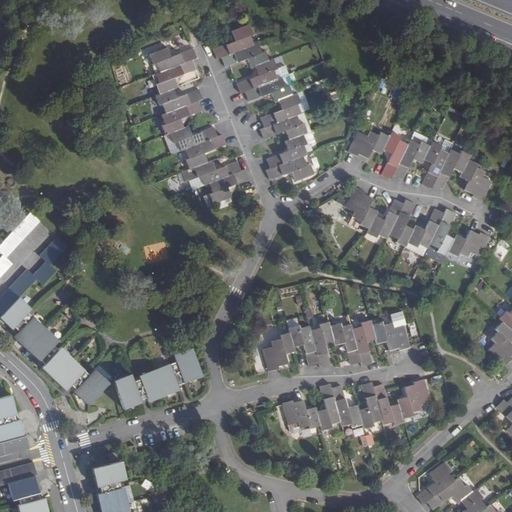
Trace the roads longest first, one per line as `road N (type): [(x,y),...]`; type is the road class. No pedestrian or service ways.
road 1 (residential): [(483,216),(349,170),(276,212)]
road 2 (residential): [(276,212),(213,338),(222,403)]
road 3 (residential): [(413,365),(295,380),(222,403)]
road 4 (residential): [(198,38),(276,212)]
road 5 (residential): [(511,377),(395,484)]
road 6 (residential): [(210,406),(60,448)]
road 7 (residential): [(395,484),(347,500),(274,486)]
